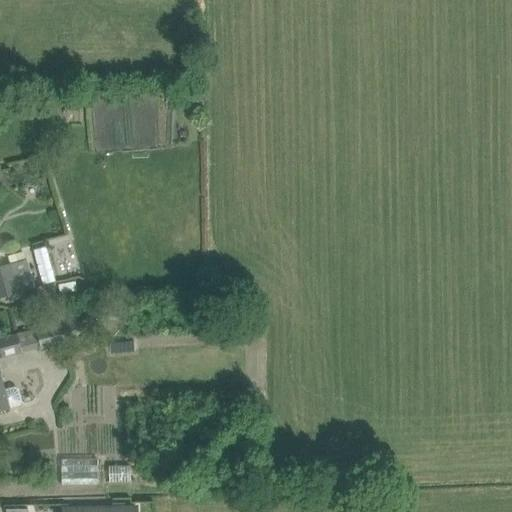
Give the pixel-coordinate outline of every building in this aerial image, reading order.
[(36,288),(27,260),(0,269),(0,297),(0,298),(36,288)] [(74,283),(58,286),(60,295),(75,293),(74,283)] [(34,326),(35,329),(39,349),(40,353),(87,342),(80,314),(34,326)] [(0,359),(39,349),(35,329),(0,338),(0,410),(10,407),(10,406),(21,403),(23,399),(19,387),(16,385),(5,388),(1,376),(4,376),(0,363),(0,359)] [(149,510),(148,499),(138,500),(139,511),(149,510)] [(112,508),(64,509),(63,511),(136,511),(136,507),(124,508),(124,503),(112,503),(112,508)]
